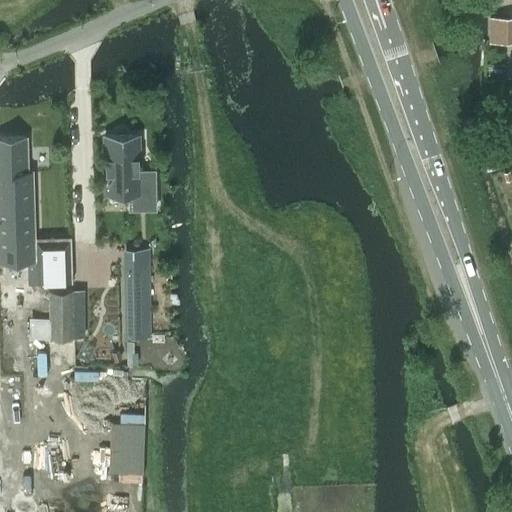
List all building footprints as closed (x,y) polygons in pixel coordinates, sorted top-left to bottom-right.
[(140,132),(102,133),(103,194),(127,194),(128,209),(156,209),(155,168),(140,168),(140,132)] [(0,137),(0,258),(33,258),(31,191),(27,191),(26,137),(0,137)] [(149,259),(126,260),(127,336),(150,335),(149,259)] [(72,285),(28,286),(28,348),(74,345),(73,287),(72,285)] [(149,374),(132,374),(133,412),(149,412),(149,374)]
